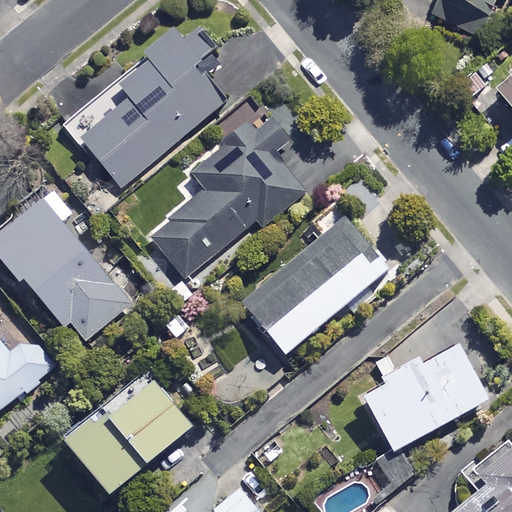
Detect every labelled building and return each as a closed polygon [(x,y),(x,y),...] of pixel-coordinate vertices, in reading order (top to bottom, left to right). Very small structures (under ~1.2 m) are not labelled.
[(492,0),(437,0),(432,16),(481,32),(492,0)] [(209,50),(187,23),(116,83),(129,98),(80,140),(121,188),(224,101),(193,64),(209,50)] [(511,75),(493,90),(511,114),(511,75)] [(288,139),(256,103),(216,138),(223,145),(190,174),(204,190),(149,238),(186,280),(255,219),(263,228),(304,192),(271,155),(288,139)] [(71,212),(54,191),(0,233),(0,258),(17,280),(22,276),(79,347),(130,306),(61,220),(71,212)] [(384,270),(330,203),(308,221),(320,235),(240,301),(283,353),(384,270)] [(9,355),(0,343),(0,409),(54,366),(31,338),(9,355)] [(484,397),(454,342),(418,362),(414,355),(377,375),(380,381),(359,393),(390,450),(484,397)] [(188,424),(148,375),(99,415),(96,411),(62,438),(106,491),(188,424)] [(511,511),(511,441),(475,472),(484,484),(449,511),(511,511)] [(258,511),(240,489),(212,511),(258,511)]
